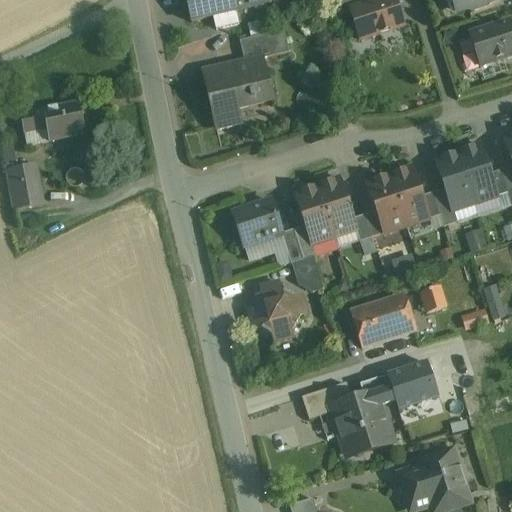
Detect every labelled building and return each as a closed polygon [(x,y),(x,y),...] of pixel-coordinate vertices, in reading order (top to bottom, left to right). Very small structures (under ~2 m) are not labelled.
[(185,0),(191,24),(192,24),(192,23),(213,18),(213,19),(236,14),(236,13),(233,2),(235,1),(234,0),(185,0)] [(248,0),(234,0),(235,1),(233,2),(236,13),(251,8),(248,0)] [(271,0),(248,0),(251,8),(273,2),(272,0),(271,0),(272,0),(271,0)] [(385,0),(350,12),(360,42),(404,28),(396,6),(394,0),(385,0)] [(452,0),(457,14),(473,9),(473,10),(485,7),(485,5),(501,0),(500,0),(452,0)] [(511,29),(510,24),(470,37),(480,68),(511,57),(511,29)] [(284,33),(240,43),(245,64),(263,60),(263,61),(289,55),(284,33)] [(245,64),(235,66),(236,68),(220,72),(220,70),(203,74),(216,131),(241,126),(238,112),(273,104),(263,61),(263,60),(245,64)] [(80,105),(43,113),(47,131),(50,144),(86,137),(80,105)] [(43,113),(21,117),(25,136),(47,131),(43,113)] [(47,131),(25,136),(27,149),(50,144),(47,131)] [(511,136),(503,140),(511,166),(511,136)] [(480,147),(458,155),(475,206),(497,199),(490,176),(480,147)] [(458,155),(435,162),(444,191),(452,214),(453,214),(475,206),(458,155)] [(35,167),(8,172),(16,212),(42,208),(35,167)] [(511,168),(501,172),(509,195),(511,194),(511,168)] [(412,170),(389,177),(406,229),(429,221),(422,199),(412,170)] [(501,172),(490,176),(497,199),(509,195),(501,172)] [(389,177),(366,184),(376,213),(383,236),(406,229),(389,177)] [(340,181),(317,188),(334,240),(356,232),(357,232),(353,221),(340,181)] [(317,188),(294,195),(305,228),(311,247),(312,247),(334,240),(317,188)] [(444,191),(433,195),(440,217),(444,229),(457,225),(453,214),(452,214),(444,191)] [(433,195),(422,199),(429,221),(440,217),(433,195)] [(271,203),(233,215),(244,250),(282,237),(282,236),(271,203)] [(376,213),(364,217),(372,240),(383,236),(376,213)] [(364,217),(353,221),(357,232),(356,232),(360,244),(372,240),(364,217)] [(311,247),(305,228),(293,232),(303,262),(314,259),(316,258),(312,247),(311,247)] [(475,254),(489,250),(483,231),(469,235),(475,254)] [(303,262),(293,232),(282,236),(282,237),(291,267),(292,266),(303,262)] [(387,276),(421,269),(419,256),(384,263),(387,276)] [(303,262),(292,266),(298,287),(313,295),(323,292),(314,259),(303,262)] [(279,284),(260,290),(261,296),(260,298),(256,299),(253,304),(254,308),(253,310),(247,311),(252,331),(258,329),(273,338),(274,344),(294,339),(292,333),(301,318),(307,317),(302,297),(296,299),(281,290),(279,284)] [(499,285),(486,289),(495,322),(509,318),(499,285)] [(436,291),(421,296),(427,315),(442,310),(436,291)] [(404,297),(351,313),(363,350),(416,333),(404,297)] [(485,315),(465,320),(468,329),(487,324),(485,315)] [(428,364),(386,377),(398,415),(440,402),(428,364)] [(336,388),(302,400),(309,422),(332,415),(330,409),(348,403),(345,395),(339,397),(336,388)] [(377,394),(330,409),(346,457),(391,443),(392,447),(394,446),(377,394)] [(451,452),(427,460),(425,461),(424,463),(422,466),(424,473),(420,474),(419,471),(400,477),(407,498),(411,511),(413,511),(422,510),(430,507),(430,506),(437,503),(439,506),(441,508),(444,509),(447,509),(450,508),(450,507),(465,502),(466,505),(468,505),(460,478),(462,477),(458,462),(456,460),(455,460),(453,460),(452,460),(450,455),(452,454),(451,452)] [(316,511),(313,501),(290,508),(291,511),(316,511)]
